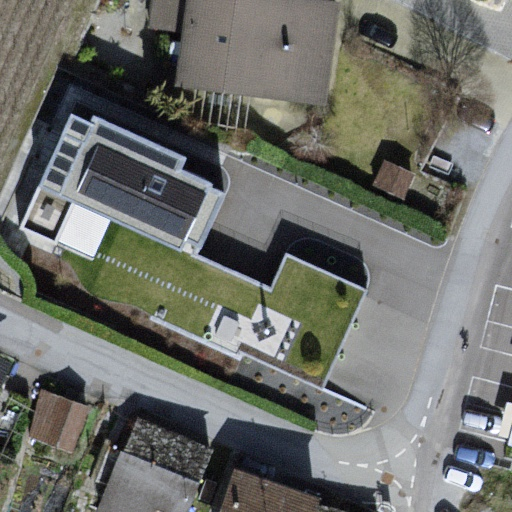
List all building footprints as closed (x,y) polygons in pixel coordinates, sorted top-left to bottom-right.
[(175,38),(178,90),(327,110),(337,12),(325,9),(325,0),(155,0),(149,27),(175,38)] [(65,137),(40,190),(23,235),(51,251),(71,204),(183,253),(215,188),(184,173),(189,162),(95,120),(85,148),(65,137)] [(294,320),(341,333),(357,273),(286,253),(280,277),(305,284),(294,320)] [(0,357),(0,394),(16,364),(0,357)] [(43,398),(28,437),(73,462),(92,421),(43,398)] [(138,422),(100,509),(104,511),(190,511),(213,455),(138,422)] [(231,476),(221,511),(317,511),(321,499),(231,476)] [(511,511),(511,490),(500,511),(511,511)]
